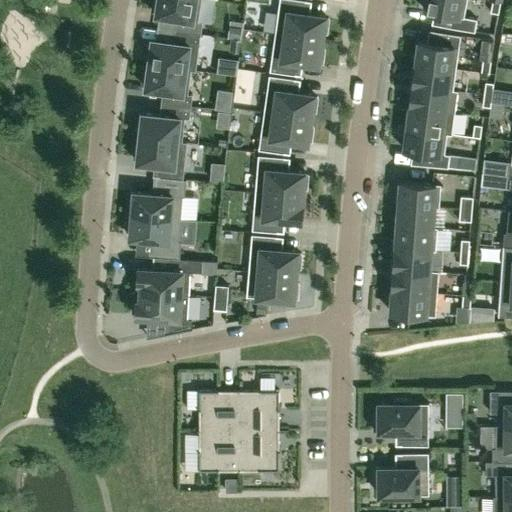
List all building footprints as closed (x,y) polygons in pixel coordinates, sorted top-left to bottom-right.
[(198,20),(201,0),(154,0),(153,11),(156,11),(155,13),(179,17),(177,29),(201,33),(203,21),(198,20)] [(279,0),(275,33),(322,39),(323,32),(327,32),(329,18),(325,17),(325,15),(304,12),(305,0),(279,0)] [(425,0),(424,9),(453,15),(451,26),(474,31),(477,18),(463,16),(466,0),(425,0)] [(498,0),(492,0),(490,11),(498,12),(500,0),(498,0)] [(26,12),(13,16),(19,35),(32,31),(26,12)] [(230,19),(228,37),(239,39),(242,21),(230,19)] [(196,70),(201,33),(177,29),(175,42),(152,38),(151,40),(149,39),(148,42),(147,54),(149,54),(148,62),(191,68),(191,70),(196,70)] [(416,62),(456,68),(459,45),(460,34),(429,30),(427,41),(419,40),(416,62)] [(275,33),(270,70),(295,73),(297,61),(318,64),(319,61),(322,62),(324,48),(321,47),(322,39),(275,33)] [(483,59),(481,71),(489,72),(490,60),(483,59)] [(188,92),(191,70),(191,68),(148,62),(148,64),(147,71),(145,70),(143,85),(145,85),(145,87),(169,90),(167,103),(191,106),(192,93),(188,92)] [(416,62),(413,84),(453,89),(456,68),(416,62)] [(269,74),(264,111),(311,118),(312,110),(316,110),(318,96),(314,96),(314,93),(293,90),(294,77),(269,74)] [(486,81),(484,93),(491,94),(492,88),(493,82),(486,81)] [(413,84),(410,105),(455,111),(455,110),(457,91),(453,90),(453,89),(413,84)] [(491,94),(490,101),(491,101),(502,103),(504,90),(492,88),(491,94)] [(491,94),(484,93),(482,104),(490,105),(490,101),(491,94)] [(189,118),(191,106),(167,103),(166,114),(142,111),(142,114),(139,113),(138,128),(140,128),(139,136),(182,141),(182,140),(184,117),(189,118)] [(410,105),(407,126),(452,132),(455,111),(410,105)] [(313,126),(310,125),(311,118),(264,111),(259,148),(284,152),(286,139),(307,142),(308,140),(311,140),(313,126)] [(473,123),(472,135),(480,136),(482,124),(473,123)] [(404,149),(434,153),(432,164),(448,167),(450,154),(444,153),(447,133),(452,133),(452,132),(407,126),(404,149)] [(187,141),(182,140),(182,141),(139,136),(138,144),(136,144),(134,158),(137,159),(136,161),(160,164),(159,175),(160,176),(183,178),(187,141)] [(258,154),(255,191),(303,195),(303,187),(307,188),(308,173),(304,173),(305,170),(283,169),(284,156),(258,154)] [(186,178),(183,178),(160,176),(159,193),(133,191),(133,198),(130,198),(128,213),(180,217),(182,195),(184,195),(186,178)] [(400,180),(398,203),(439,206),(441,183),(400,180)] [(279,218),(302,220),(303,204),(302,204),(303,195),(255,191),(252,229),(278,231),(279,218)] [(460,207),(473,208),(474,196),(465,195),(461,195),(460,207)] [(398,203),(397,224),(437,227),(437,226),(432,226),(434,206),(439,206),(398,203)] [(473,208),(460,207),(459,219),(463,219),(472,220),(473,208)] [(503,245),(511,245),(511,210),(509,210),(506,232),(504,232),(503,245)] [(178,240),(180,217),(128,213),(127,228),(130,228),(129,237),(154,238),(154,256),(171,257),(179,258),(181,240),(178,240)] [(397,224),(395,246),(436,249),(437,227),(397,224)] [(252,232),(249,270),(296,274),(297,266),(300,267),(301,252),(298,252),(298,249),(276,247),(277,234),(252,232)] [(460,250),(469,251),(470,239),(461,238),(460,250)] [(511,279),(508,280),(511,280),(511,245),(503,245),(502,258),(511,258),(511,279)] [(395,246),(394,267),(439,270),(429,269),(431,249),(435,249),(436,249),(395,246)] [(469,251),(460,250),(459,262),(468,263),(469,251)] [(141,282),(140,291),(188,294),(190,270),(202,271),(202,259),(179,258),(171,257),(171,269),(138,267),(137,282),(141,282)] [(394,267),(392,288),(437,292),(439,270),(394,267)] [(249,270),(246,295),(277,298),(276,301),(290,302),(290,299),(294,299),(294,296),(298,296),(299,282),(295,282),(296,274),(249,270)] [(499,293),(498,315),(511,315),(511,280),(508,280),(507,293),(499,293)] [(463,294),(471,295),(472,283),(464,282),(463,294)] [(226,309),(228,284),(216,283),(213,308),(226,309)] [(392,288),(390,311),(435,314),(437,292),(392,288)] [(191,318),(187,317),(188,294),(140,291),(140,300),(136,300),(135,315),(168,317),(167,331),(165,331),(166,333),(192,327),(192,326),(191,326),(191,318)] [(471,295),(463,294),(462,306),(470,307),(471,295)] [(264,313),(266,302),(257,301),(255,312),(264,313)] [(239,429),(239,388),(238,388),(238,389),(219,389),(219,388),(217,388),(217,389),(199,389),(199,407),(198,407),(198,409),(199,409),(199,428),(198,428),(198,429),(239,429)] [(279,407),(279,389),(260,389),(261,388),(259,388),(259,389),(240,389),(240,388),(239,388),(239,429),(280,429),(280,428),(279,428),(279,409),(280,409),(280,407),(279,407)] [(496,424),(496,425),(511,424),(511,389),(490,389),(490,401),(490,411),(501,412),(500,424),(496,424)] [(374,413),(373,429),(401,430),(401,444),(428,444),(429,402),(409,402),(409,401),(409,397),(393,397),(393,401),(393,402),(379,402),(378,413),(374,413)] [(467,411),(467,423),(476,423),(476,411),(467,411)] [(511,424),(496,425),(495,446),(492,446),(492,459),(490,459),(487,459),(486,459),(486,461),(487,460),(511,460),(511,424)] [(239,470),(239,429),(198,429),(199,429),(199,449),(198,449),(198,450),(199,450),(199,469),(217,469),(217,470),(218,470),(218,469),(238,469),(238,470),(239,470)] [(280,430),(280,429),(239,429),(239,470),(239,469),(259,469),(259,470),(260,470),(260,469),(279,469),(279,451),(280,451),(280,449),(279,449),(279,430),(280,430)] [(378,482),(378,494),(393,494),(393,499),(410,498),(409,494),(428,493),(428,451),(401,452),(401,466),(373,466),(374,482),(378,482)] [(511,460),(487,460),(486,461),(486,473),(488,473),(495,473),(495,494),(493,494),(493,496),(495,496),(511,495),(511,460)] [(231,478),(226,484),(226,490),(238,490),(238,478),(231,478)] [(511,511),(511,495),(495,496),(493,496),(493,511),(511,511)]
